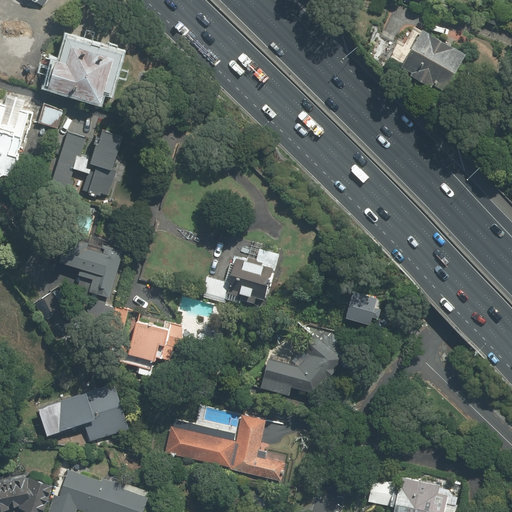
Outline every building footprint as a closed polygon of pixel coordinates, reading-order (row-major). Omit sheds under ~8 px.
[(470,53),(424,28),(403,67),(413,72),(412,75),(434,87),(436,85),(448,92),(470,53)] [(123,52),(68,36),(62,58),(57,56),(49,84),(103,99),(110,77),(116,79),(123,52)] [(142,54),(132,65),(143,75),(153,65),(142,54)] [(23,149),(34,109),(25,107),(27,97),(12,93),(9,103),(0,100),(0,176),(12,168),(22,171),(28,151),(23,149)] [(68,109),(45,103),(41,120),(64,126),(68,109)] [(74,179),(76,171),(88,174),(92,162),(98,164),(92,184),(85,182),(82,194),(103,200),(105,193),(116,196),(123,171),(117,165),(126,132),(104,125),(101,136),(95,134),(93,144),(97,145),(93,158),(83,155),(88,139),(69,133),(57,175),(74,179)] [(106,251),(90,247),(92,239),(67,233),(65,240),(59,261),(80,267),(77,280),(93,284),(91,292),(114,298),(125,258),(127,249),(108,243),(106,251)] [(270,299),(281,254),(258,248),(255,261),(235,256),(229,282),(208,276),(204,293),(253,305),(254,301),(260,302),(261,297),(270,299)] [(354,289),(347,315),(373,321),(374,315),(379,316),(382,305),(376,304),(378,294),(354,289)] [(112,343),(121,309),(89,300),(80,334),(112,343)] [(187,323),(132,309),(126,332),(135,334),(132,348),(171,358),(176,340),(182,342),(187,323)] [(319,388),(346,350),(320,331),(306,351),(290,339),(273,351),(267,350),(263,368),(266,369),(263,385),(295,392),(297,383),(319,388)] [(131,423),(115,379),(35,406),(45,435),(92,419),(98,435),(131,423)] [(266,432),(240,426),(237,441),(175,427),(170,454),(283,479),(287,460),(261,454),(266,432)] [(148,511),(154,493),(71,468),(63,496),(54,501),(50,511),(80,511),(81,511),(84,511),(148,511)] [(395,511),(456,511),(460,496),(443,493),(447,477),(405,468),(395,511)] [(36,511),(44,511),(54,478),(32,471),(30,479),(3,481),(2,473),(0,473),(0,497),(26,496),(22,508),(36,511)]
